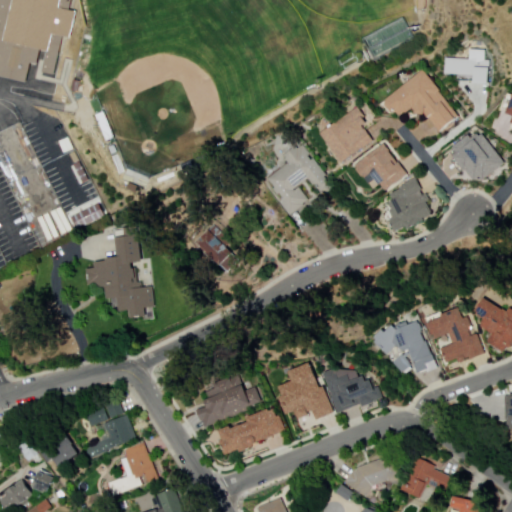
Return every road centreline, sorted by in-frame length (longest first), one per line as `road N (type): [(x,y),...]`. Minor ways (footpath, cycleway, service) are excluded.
road 1 (residential): [(0,401),(136,371),(334,264),(410,251),(475,217)]
road 2 (residential): [(511,487),(416,421),(216,494)]
road 3 (residential): [(226,511),(136,371)]
